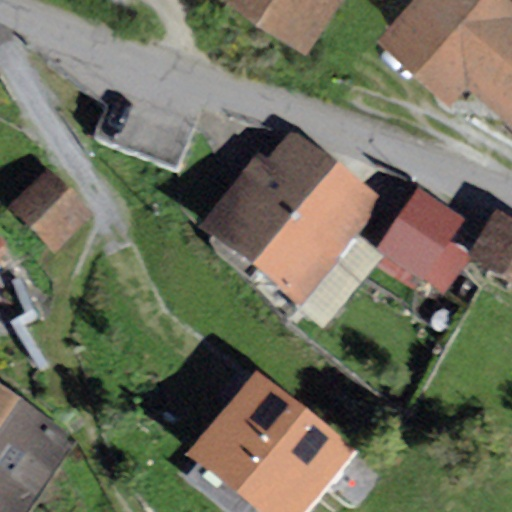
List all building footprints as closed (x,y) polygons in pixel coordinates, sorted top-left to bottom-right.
[(221,0),(306,55),(341,0),(221,0)] [(511,5),(506,0),(409,0),(373,40),(447,106),(464,87),(511,130),(511,5)] [(299,136),(222,238),(316,310),(394,208),(299,136)] [(94,221),(49,177),(10,217),(55,261),(94,221)] [(481,231),(430,198),(394,255),(445,287),(481,231)] [(511,220),(485,270),(511,284),(511,220)] [(0,241),(0,278),(18,258),(0,241)] [(287,419),(211,336),(146,396),(222,478),(287,419)] [(0,437),(17,411),(0,399),(0,437)] [(0,511),(31,511),(74,446),(17,411),(0,437),(0,511)] [(362,511),(292,432),(200,511),(362,511)]
